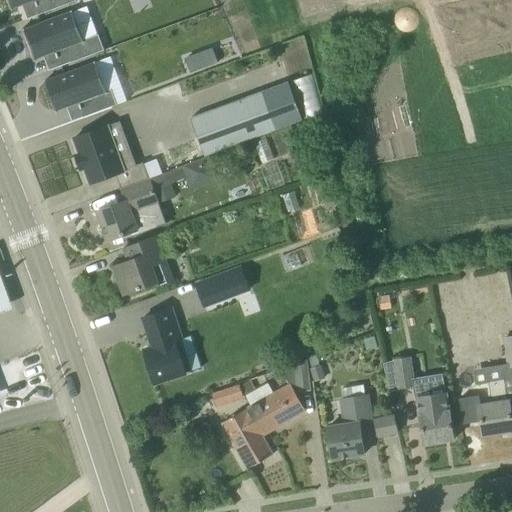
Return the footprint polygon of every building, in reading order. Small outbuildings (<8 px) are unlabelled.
[(39,15),(61,7),(58,0),(7,0),(11,9),(22,5),(34,1),(39,15)] [(74,10),(23,29),(34,60),(45,56),(57,52),(62,66),(84,58),(79,43),(85,41),(74,10)] [(68,107),(79,103),(85,117),(107,109),(102,95),(108,92),(97,61),(46,81),(57,111),(68,107)] [(205,156),(298,121),(285,84),(191,118),(205,156)] [(116,174),(122,190),(150,179),(143,162),(135,166),(118,122),(74,138),(79,153),(76,155),(81,170),(85,168),(90,183),(116,174)] [(123,240),(142,233),(167,223),(160,203),(155,190),(171,184),(186,179),(190,190),(219,179),(211,157),(182,168),(162,175),(151,179),(150,179),(122,190),(126,201),(97,211),(108,241),(122,236),(123,240)] [(171,184),(155,190),(160,203),(175,197),(171,184)] [(158,235),(143,241),(124,248),(129,261),(114,267),(124,295),(155,283),(156,287),(174,280),(158,235)] [(195,282),(205,308),(251,290),(242,265),(195,282)] [(0,310),(11,307),(0,274),(0,310)] [(428,279),(400,283),(401,296),(430,292),(428,279)] [(182,338),(172,308),(143,318),(153,347),(144,350),(155,384),(187,373),(176,340),(182,338)] [(393,359),(393,363),(384,364),(384,362),(383,362),(389,389),(398,387),(398,388),(413,386),(408,356),(393,359)] [(252,406),(247,409),(262,435),(306,411),(296,394),(295,392),(312,390),(308,358),(280,368),(290,385),(270,396),(252,406)] [(311,369),(310,369),(314,382),(325,378),(321,365),(311,369)] [(454,440),(449,407),(447,408),(446,393),(442,374),(414,379),(420,415),(424,444),(454,440)] [(504,379),(489,382),(476,384),(484,435),(511,430),(511,417),(509,400),(507,400),(504,379)] [(345,424),(328,427),(333,459),(365,454),(360,423),(372,421),(367,396),(365,396),(363,385),(342,388),(344,399),(341,400),(345,424)] [(273,455),(262,435),(247,409),(222,423),(248,468),(273,455)] [(394,416),(375,420),(378,436),(398,432),(394,416)]
